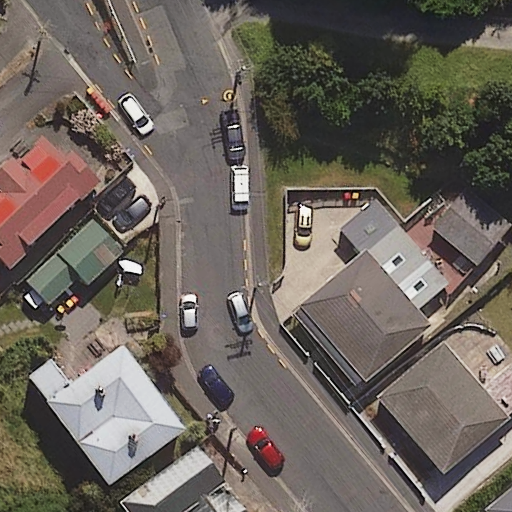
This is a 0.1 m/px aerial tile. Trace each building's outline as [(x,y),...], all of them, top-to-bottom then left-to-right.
[(86,176),(33,125),(0,158),(0,254),(6,260),(86,176)] [(507,229),(464,187),(429,223),(473,265),(507,229)] [(21,281),(27,288),(22,293),(46,319),(120,249),(90,216),(21,281)] [(326,239),(285,274),(303,295),(298,300),(363,376),(428,321),(415,306),(446,279),(396,221),(362,250),(355,241),(339,254),(326,239)] [(502,415),(440,338),(384,384),(446,460),(502,415)] [(107,484),(183,429),(119,340),(66,378),(48,354),(26,370),(107,484)] [(242,511),(187,435),(112,490),(127,511),(242,511)] [(507,460),(491,441),(458,468),(474,487),(507,460)] [(511,511),(511,481),(483,505),(488,511),(511,511)]
